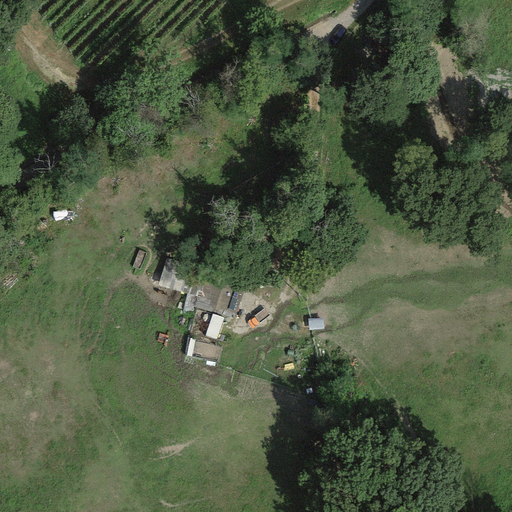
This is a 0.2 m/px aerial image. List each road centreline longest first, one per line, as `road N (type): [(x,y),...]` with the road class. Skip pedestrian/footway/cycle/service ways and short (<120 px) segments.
road 1 (track): [(0,193),(207,82),(315,41),(363,0)]
road 2 (track): [(0,13),(37,62),(80,89),(126,84),(287,0)]
